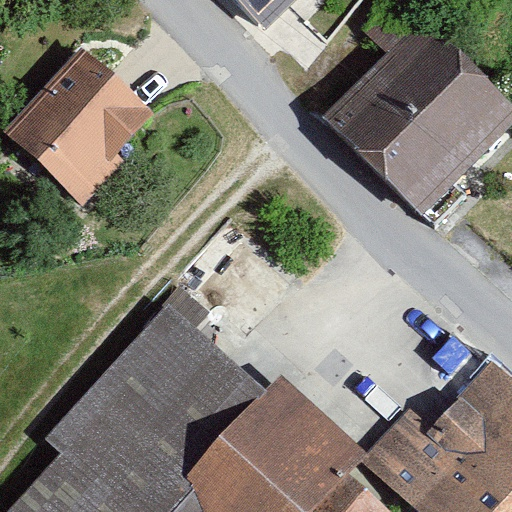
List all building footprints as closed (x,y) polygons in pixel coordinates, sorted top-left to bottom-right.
[(235,0),(294,59),(353,0),(235,0)] [(322,117),(422,216),(511,125),(511,105),(405,0),(392,0),(363,29),(386,52),(322,117)] [(78,56),(0,141),(0,156),(79,228),(164,135),(78,56)] [(213,329),(183,302),(40,458),(55,479),(23,511),(323,511),(357,476),(279,398),(260,414),(195,349),(213,329)] [(511,511),(511,401),(486,378),(427,444),(409,425),(357,476),(395,511),(511,511)]
